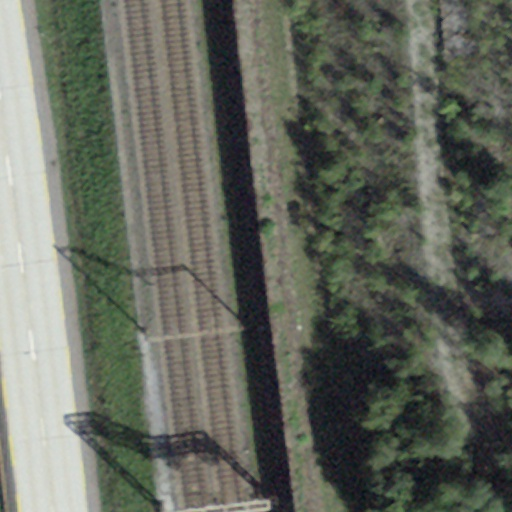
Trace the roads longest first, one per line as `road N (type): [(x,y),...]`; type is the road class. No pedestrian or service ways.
road 1 (track): [(265,0),(341,511)]
road 2 (primary): [(51,511),(0,122)]
